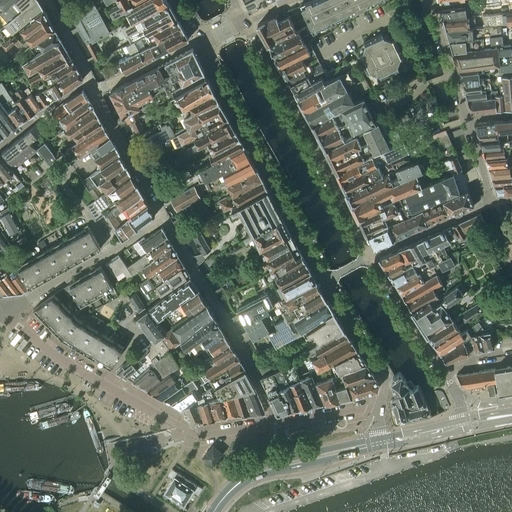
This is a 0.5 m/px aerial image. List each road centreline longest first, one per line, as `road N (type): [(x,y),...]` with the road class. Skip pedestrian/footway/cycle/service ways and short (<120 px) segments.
road 1 (residential): [(199,39),(382,372),(378,407)]
road 2 (residential): [(371,255),(247,22)]
road 3 (residential): [(277,425),(246,354),(166,218)]
road 4 (residential): [(277,425),(196,435),(101,384)]
road 5 (residential): [(0,309),(166,218)]
road 6 (secondary): [(214,511),(256,472),(378,441)]
road 7 (residential): [(166,218),(95,91)]
road 8 (residential): [(446,373),(371,255)]
road 9 (residential): [(371,255),(494,199)]
road 10 (residential): [(469,119),(428,0)]
road 11 (residential): [(101,384),(0,310)]
